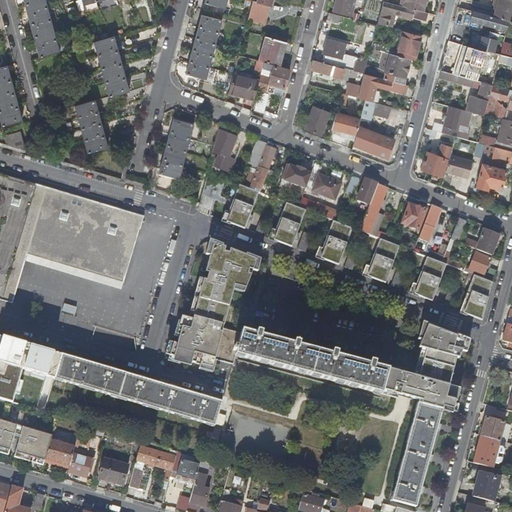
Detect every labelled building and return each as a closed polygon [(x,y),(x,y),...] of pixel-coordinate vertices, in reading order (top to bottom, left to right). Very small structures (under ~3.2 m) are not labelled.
[(56,39),(50,20),(48,11),(46,6),(44,0),(24,0),(41,57),(39,57),(40,58),(60,52),(59,52),(56,39)] [(205,2),(204,3),(225,8),(224,7),(226,0),(206,0),(206,2),(205,2)] [(268,11),(271,0),(261,0),(260,3),(255,2),(255,0),(252,0),(251,7),(268,11)] [(351,16),(355,0),(336,0),(334,12),(351,16)] [(405,0),(403,6),(423,11),(426,1),(424,0),(423,0),(405,0)] [(511,0),(494,0),(490,16),(507,21),(508,21),(511,7),(511,0)] [(426,20),(428,13),(423,11),(403,6),(400,5),(383,1),(377,25),(390,28),(394,12),(426,20)] [(48,11),(50,20),(57,18),(53,4),(46,6),(48,11)] [(268,11),(251,7),(247,19),(266,24),(269,12),(268,11)] [(503,35),(507,21),(490,16),(486,15),(473,11),(469,27),(478,30),(478,29),(483,30),(484,25),(492,27),(491,32),(503,35)] [(338,22),(340,15),(328,12),(326,19),(338,22)] [(186,73),(185,74),(206,80),(206,79),(205,78),(212,55),(221,21),(222,21),(222,20),(201,15),(201,16),(202,16),(193,49),(187,73),(186,73)] [(403,32),(401,39),(401,42),(399,50),(382,45),(381,50),(385,51),(410,58),(411,56),(415,57),(420,37),(403,32)] [(108,96),(109,97),(129,91),(128,91),(113,38),(114,37),(114,36),(93,42),(94,43),(95,43),(109,96),(108,96)] [(265,36),(258,61),(264,62),(279,66),(285,41),(265,36)] [(59,52),(60,52),(66,50),(63,37),(56,39),(59,52)] [(324,54),(322,62),(325,63),(344,68),(352,70),(355,60),(345,57),(346,54),(342,53),(345,43),(327,38),(323,54),(324,54)] [(501,45),(494,43),(494,44),(491,44),(489,52),(498,55),(501,45)] [(511,48),(501,45),(498,55),(500,55),(505,56),(508,57),(511,58),(511,48)] [(364,73),(404,84),(406,76),(408,67),(410,58),(385,51),(380,68),(371,66),(366,65),(364,73)] [(486,58),(464,53),(458,76),(463,77),(472,80),(480,82),(486,58)] [(322,62),(313,59),(310,69),(342,77),(344,68),(325,63),(322,62)] [(257,60),(255,68),(261,70),(262,69),(264,62),(258,61),(257,60)] [(257,88),(270,92),(271,85),(275,85),(284,88),(289,70),(273,65),(271,72),(262,69),(261,70),(258,81),(257,88)] [(0,115),(3,125),(2,126),(2,127),(22,121),(22,120),(21,120),(7,67),(8,66),(0,67),(0,115)] [(420,70),(408,67),(406,76),(418,79),(420,70)] [(458,76),(440,71),(438,79),(461,84),(463,77),(458,76)] [(404,84),(364,73),(360,89),(358,96),(357,97),(365,99),(366,99),(370,84),(405,93),(407,84),(404,84)] [(251,79),(233,75),(228,93),(236,94),(246,97),(251,79)] [(472,80),(463,77),(461,84),(470,87),(472,80)] [(246,97),(254,99),(257,88),(258,81),(251,79),(246,97)] [(484,113),(492,85),(482,82),(477,97),(470,96),(466,110),(484,115),(484,113)] [(511,90),(492,85),(484,113),(486,114),(505,119),(508,108),(508,105),(511,105),(511,90)] [(348,94),(358,96),(360,89),(350,87),(348,94)] [(267,107),(268,92),(259,91),(258,107),(267,107)] [(344,104),(347,94),(341,93),(338,103),(344,104)] [(365,129),(370,109),(372,101),(366,99),(365,99),(359,119),(354,140),(353,144),(386,157),(390,145),(386,144),(388,137),(365,129)] [(87,152),(88,153),(108,147),(108,146),(107,147),(100,122),(94,102),(95,101),(95,100),(74,106),(75,107),(76,107),(88,152),(87,152)] [(388,114),(390,106),(375,102),(373,110),(388,114)] [(329,112),(314,106),(305,128),(320,134),(329,112)] [(446,127),(444,133),(455,136),(458,137),(459,133),(456,133),(457,129),(459,130),(464,111),(449,107),(447,113),(446,117),(443,126),(446,127)] [(264,110),(262,118),(269,120),(276,117),(277,114),(264,110)] [(339,136),(354,140),(359,119),(335,113),(331,128),(340,130),(339,136)] [(511,120),(505,119),(499,140),(511,143),(511,120)] [(158,174),(158,175),(179,181),(179,180),(189,142),(193,126),(194,126),(194,125),(173,120),(173,121),(174,121),(160,175),(158,174)] [(237,138),(218,130),(212,152),(219,155),(215,166),(228,172),(233,161),(229,159),(237,138)] [(4,137),(6,144),(25,150),(21,133),(4,137)] [(454,142),(455,136),(444,133),(442,138),(454,142)] [(494,139),(480,135),(478,142),(482,143),(484,144),(486,144),(493,146),(494,139)] [(272,159),(275,151),(276,149),(267,146),(267,144),(257,140),(248,163),(252,164),(244,186),(257,191),(260,192),(266,174),(271,176),(272,172),(268,170),(272,159)] [(511,143),(499,140),(497,147),(511,151),(511,143)] [(422,168),(441,176),(452,148),(443,144),(438,157),(428,153),(422,168)] [(501,159),(511,162),(511,151),(497,147),(493,146),(486,144),(484,152),(481,164),(482,164),(476,187),(487,189),(489,186),(495,188),(501,189),(506,170),(498,168),(501,159)] [(472,161),(450,155),(449,160),(446,171),(468,177),(472,161)] [(310,174),(287,165),(281,181),(305,190),(310,174)] [(144,216),(0,173),(0,300),(13,304),(26,261),(27,256),(123,284),(139,229),(140,229),(144,216)] [(331,179),(318,174),(311,192),(334,201),(341,185),(331,181),(331,179)] [(352,176),(347,189),(353,191),(358,178),(352,176)] [(357,200),(367,203),(370,204),(378,184),(365,179),(357,200)] [(225,222),(244,228),(257,191),(244,186),(239,184),(225,222)] [(389,235),(378,231),(372,229),(378,213),(388,188),(378,184),(370,204),(369,207),(360,231),(380,238),(386,241),(389,235)] [(273,240),(291,247),(305,209),(286,202),(273,240)] [(408,205),(401,224),(418,231),(426,211),(417,208),(408,205)] [(428,242),(433,228),(438,214),(441,208),(432,205),(418,238),(428,242)] [(317,206),(314,213),(334,220),(337,213),(317,206)] [(343,216),(337,213),(334,220),(340,223),(343,216)] [(372,229),(378,231),(384,216),(378,213),(372,229)] [(438,214),(433,228),(440,230),(445,217),(438,214)] [(458,242),(466,221),(459,218),(451,239),(458,242)] [(320,258),(338,265),(353,228),(340,223),(334,220),(320,258)] [(467,238),(465,244),(490,254),(491,251),(492,252),(499,235),(484,229),(479,243),(467,238)] [(416,246),(389,235),(386,241),(398,245),(406,249),(413,251),(416,246)] [(366,276),(384,283),(398,245),(386,241),(380,238),(366,276)] [(184,317),(173,355),(212,366),(215,358),(223,328),(236,286),(246,287),(256,258),(212,241),(193,319),(184,317)] [(429,257),(441,262),(447,247),(441,245),(437,254),(431,252),(429,257)] [(484,275),(482,278),(492,282),(494,282),(496,276),(485,272),(490,258),(475,252),(468,269),(484,275)] [(123,284),(27,256),(26,261),(122,290),(123,284)] [(414,294),(432,301),(446,264),(441,262),(429,257),(427,257),(414,294)] [(459,311),(482,320),(492,282),(482,278),(473,275),(459,311)] [(64,311),(76,314),(78,306),(66,304),(64,311)] [(511,330),(511,328),(511,317),(509,317),(503,340),(510,343),(509,345),(511,346),(511,330)] [(413,376),(388,368),(382,390),(418,400),(418,403),(442,410),(443,406),(451,409),(457,387),(448,385),(462,339),(428,325),(413,376)] [(380,393),(381,393),(382,390),(388,368),(375,365),(374,365),(373,365),(374,361),(375,361),(370,359),(369,360),(370,360),(369,363),(337,355),(336,355),(336,352),(337,352),(337,351),(332,350),(333,350),(332,353),(299,344),(298,345),(299,341),(300,342),(300,341),(294,340),(295,340),(294,343),(293,343),(261,334),(260,335),(261,331),(262,331),(257,330),(256,333),(242,329),(241,333),(223,328),(215,358),(234,364),(236,354),(380,393)] [(54,379),(61,354),(2,337),(0,344),(0,398),(7,401),(17,368),(54,379)] [(61,354),(54,379),(88,389),(215,426),(221,402),(211,399),(103,367),(61,354)] [(415,507),(442,410),(418,403),(392,500),(415,507)] [(483,427),(481,436),(500,441),(505,423),(486,418),(483,427)] [(0,452),(6,454),(11,438),(14,430),(15,425),(0,420),(0,452)] [(52,435),(23,427),(22,432),(19,440),(14,457),(29,461),(31,456),(33,457),(32,462),(44,466),(45,461),(45,459),(51,440),(52,435)] [(11,438),(19,440),(22,432),(14,430),(11,438)] [(129,439),(118,436),(116,441),(128,445),(129,439)] [(499,446),(500,441),(481,436),(474,463),(493,468),(494,462),(499,463),(501,462),(503,458),(496,456),(497,451),(504,453),(505,449),(503,447),(499,446)] [(45,459),(70,466),(73,454),(75,447),(71,446),(51,440),(45,459)] [(146,443),(142,441),(129,486),(137,489),(145,464),(168,470),(165,481),(169,483),(177,452),(175,451),(173,456),(161,452),(161,449),(157,448),(157,451),(145,447),(146,443)] [(91,459),(73,454),(70,466),(69,468),(68,472),(86,477),(91,459)] [(45,459),(45,461),(69,468),(70,466),(45,459)] [(122,485),(128,466),(104,459),(98,478),(122,485)] [(176,479),(194,485),(197,474),(201,460),(195,459),(194,464),(181,461),(176,479)] [(479,472),(473,497),(494,502),(501,478),(479,472)] [(194,485),(189,502),(204,506),(209,490),(204,488),(207,477),(197,474),(194,485)] [(0,511),(4,511),(11,486),(0,483),(0,511)] [(22,489),(11,486),(4,511),(29,511),(30,510),(17,506),(22,489)] [(300,510),(307,511),(321,511),(326,496),(302,489),(301,494),(304,495),(300,510)] [(39,510),(43,495),(35,493),(31,508),(35,509),(39,510)] [(221,501),(217,511),(241,511),(244,502),(231,498),(229,503),(221,501)] [(269,501),(260,499),(258,508),(266,511),(269,501)] [(350,503),(348,510),(354,511),(355,511),(357,505),(350,503)]
